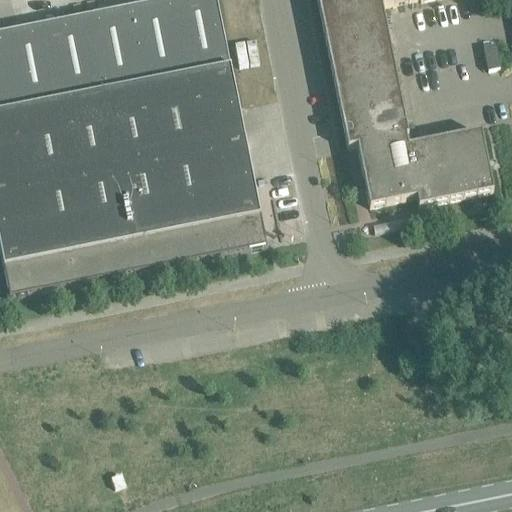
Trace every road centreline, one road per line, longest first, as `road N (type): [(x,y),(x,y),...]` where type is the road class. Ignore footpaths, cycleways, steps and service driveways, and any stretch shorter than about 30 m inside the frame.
road 1 (unclassified): [(0,364),(332,297)]
road 2 (unclassified): [(332,297),(276,0)]
road 3 (unclassified): [(332,297),(511,261)]
